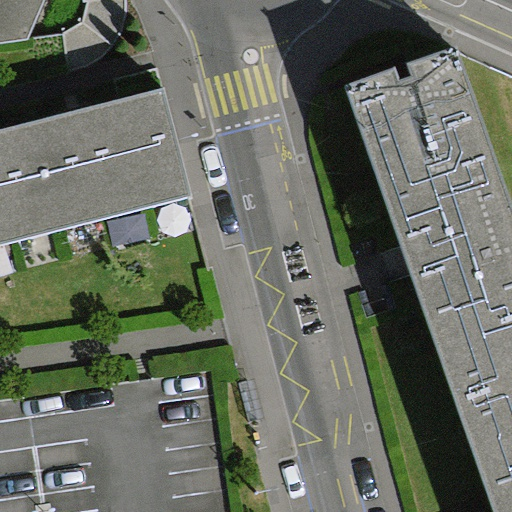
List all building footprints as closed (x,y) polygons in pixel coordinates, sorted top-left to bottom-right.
[(0,0),(0,45),(32,41),(47,0),(0,0)] [(127,0),(118,0),(90,4),(86,25),(66,38),(71,73),(98,63),(116,46),(127,21),(127,0)] [(416,278),(459,402),(511,382),(511,212),(455,52),(349,89),(403,242),(416,278)] [(0,245),(194,196),(169,102),(0,145),(0,245)] [(511,511),(511,382),(459,402),(497,511),(511,511)]
